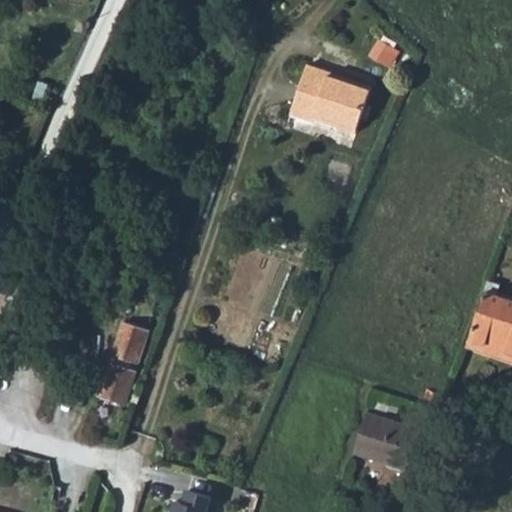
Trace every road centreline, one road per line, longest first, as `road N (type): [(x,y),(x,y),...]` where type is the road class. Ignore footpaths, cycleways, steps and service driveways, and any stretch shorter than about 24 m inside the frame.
road 1 (unknown): [(327,0),(279,50),(169,384),(126,488)]
road 2 (residential): [(117,0),(46,152),(0,284)]
road 3 (unknown): [(388,511),(439,436),(478,407),(511,397)]
road 4 (residential): [(0,429),(112,465),(125,476),(124,511)]
